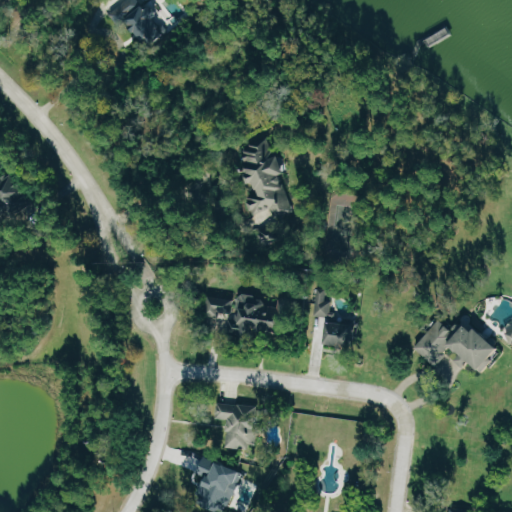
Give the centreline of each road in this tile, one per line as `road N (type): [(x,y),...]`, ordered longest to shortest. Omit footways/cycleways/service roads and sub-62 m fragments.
road 1 (residential): [(166,374),(256,377),(386,397),(412,423),(410,450)]
road 2 (residential): [(105,221),(53,132),(0,83)]
road 3 (residential): [(134,511),(167,432),(166,374)]
